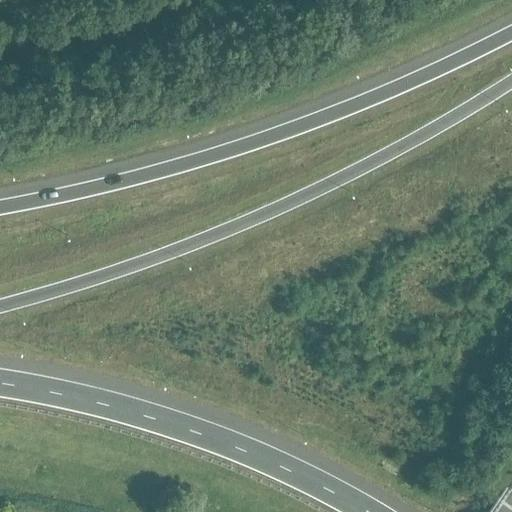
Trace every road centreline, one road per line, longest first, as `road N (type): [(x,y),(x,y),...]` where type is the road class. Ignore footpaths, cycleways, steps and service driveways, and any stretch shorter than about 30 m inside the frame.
road 1 (motorway): [(511,32),(281,133),(103,187),(0,207)]
road 2 (motorway): [(371,511),(272,462),(160,420),(0,386)]
road 3 (unclassified): [(0,45),(157,0)]
